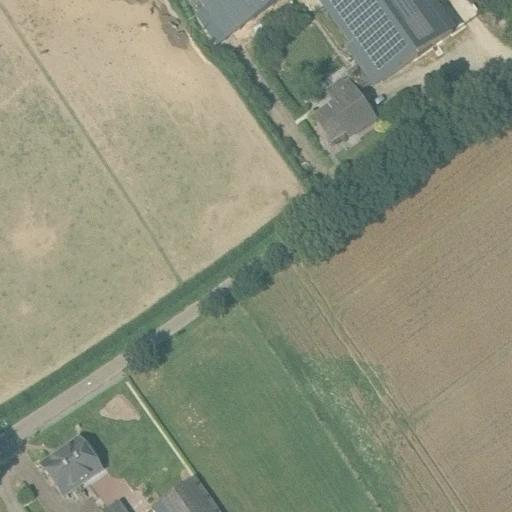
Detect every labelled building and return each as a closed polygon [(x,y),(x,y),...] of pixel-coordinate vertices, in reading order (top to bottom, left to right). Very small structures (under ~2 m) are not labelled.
[(200,0),(227,37),(279,0),(200,0)] [(356,96),(379,80),(364,60),(341,77),(343,79),(325,92),(332,103),(312,118),(331,146),(354,129),(357,134),(375,122),(356,96)] [(101,474),(89,457),(78,441),(41,467),(64,500),(101,474)] [(218,511),(195,478),(151,510),(152,511),(218,511)] [(106,511),(125,511),(119,503),(106,511)]
